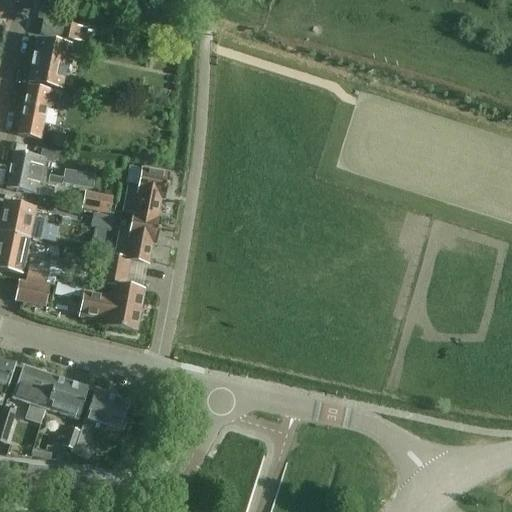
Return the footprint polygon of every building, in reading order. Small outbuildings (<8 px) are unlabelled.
[(41,22),(38,37),(84,46),(86,32),(87,30),(84,30),(62,25),(61,26),(41,22)] [(26,85),(31,86),(59,91),(68,48),(35,41),(26,85)] [(16,137),(31,140),(38,142),(44,110),(53,112),(57,94),(26,88),(16,137)] [(54,134),(52,144),(68,147),(70,137),(54,134)] [(16,146),(14,155),(25,157),(26,149),(16,146)] [(12,154),(4,190),(6,190),(50,200),(52,191),(45,189),(46,185),(47,180),(41,179),(45,161),(25,157),(14,155),(13,154),(12,154)] [(47,180),(46,185),(60,188),(60,186),(91,191),(93,178),(63,172),(61,181),(47,178),(47,180)] [(128,236),(156,242),(160,220),(159,220),(155,219),(159,201),(163,202),(164,202),(168,180),(167,179),(167,180),(140,175),(137,192),(126,190),(120,218),(131,220),(128,236)] [(108,215),(111,200),(83,194),(80,209),(108,215)] [(2,204),(0,213),(0,233),(28,240),(34,210),(2,204)] [(89,230),(109,233),(111,220),(92,216),(89,230)] [(0,233),(0,272),(20,276),(28,240),(0,233)] [(156,242),(128,236),(117,234),(112,262),(104,261),(99,285),(124,289),(129,262),(147,265),(146,266),(147,266),(151,245),(154,246),(155,247),(156,242)] [(24,283),(31,284),(43,287),(46,273),(26,269),(24,283)] [(47,289),(18,284),(14,303),(43,309),(47,289)] [(70,297),(72,288),(56,285),(54,298),(69,301),(70,297)] [(142,292),(124,289),(99,285),(97,294),(84,292),(78,319),(105,324),(104,328),(135,334),(134,333),(142,292)] [(0,387),(6,389),(13,367),(0,362),(0,387)] [(11,400),(31,406),(44,411),(54,380),(22,369),(18,378),(11,400)] [(87,391),(54,380),(44,411),(77,422),(87,391)] [(93,393),(79,435),(72,457),(87,462),(94,440),(90,439),(95,426),(119,433),(128,404),(93,393)] [(0,445),(4,446),(14,414),(2,410),(0,417),(0,445)] [(73,452),(78,435),(66,431),(60,448),(73,452)] [(32,453),(31,459),(50,462),(51,456),(32,453)]
